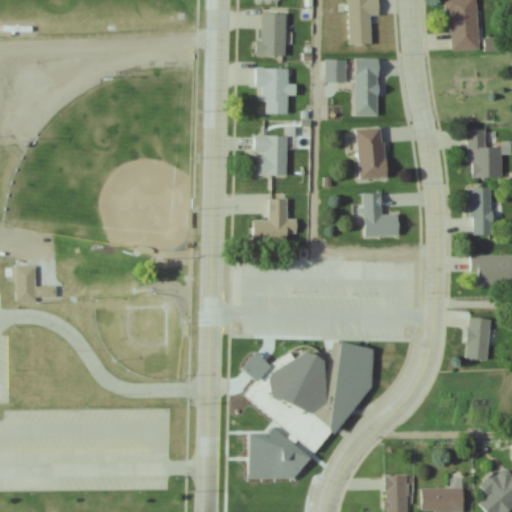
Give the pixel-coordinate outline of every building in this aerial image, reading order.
[(346,0),(348,45),(371,44),(371,23),(379,22),(377,0),(346,0)] [(476,0),(447,0),(448,51),(477,50),(476,0)] [(285,56),(285,14),(260,14),(260,40),(256,40),(256,56),(285,56)] [(355,59),(355,115),(378,115),(378,59),(355,59)] [(287,114),(287,68),(254,68),(254,86),(264,86),(264,114),(287,114)] [(357,129),(359,179),(385,178),(383,128),(357,129)] [(470,178),(501,178),(501,147),(485,147),(485,130),(466,130),(466,149),(470,149),(470,178)] [(286,135),(254,135),(254,153),(259,153),(260,176),(287,176),(286,135)] [(470,188),(470,235),(492,235),(492,188),(470,188)] [(399,236),(398,214),(381,214),(381,193),(363,193),(363,236),(399,236)] [(252,242),(286,242),(286,199),(268,199),(268,222),(252,222),(252,242)] [(476,284),(511,284),(511,255),(469,255),(469,273),(476,273),(476,284)] [(465,360),(488,361),(489,318),(467,318),(465,360)] [(341,344),(331,429),(357,432),(367,347),(341,344)] [(324,359),(274,360),(274,405),(325,405),(324,359)] [(495,472),(479,484),(488,497),(479,504),(485,511),(504,511),(511,506),(511,505),(510,502),(511,501),(511,472),(502,480),(495,472)] [(385,476),(384,511),(406,511),(407,476),(385,476)] [(421,489),(421,511),(463,511),(463,489),(421,489)]
